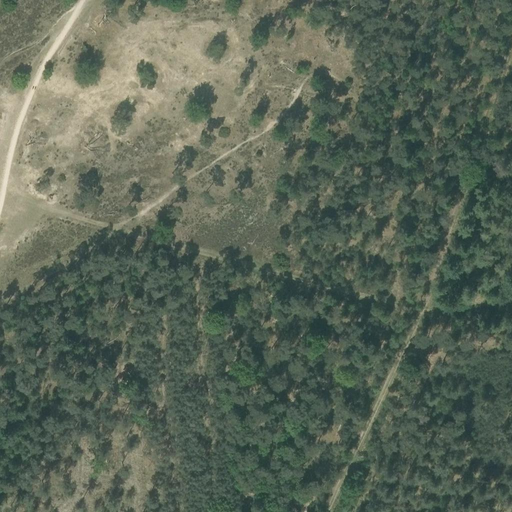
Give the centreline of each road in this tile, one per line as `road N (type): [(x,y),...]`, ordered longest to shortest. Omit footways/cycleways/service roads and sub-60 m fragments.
road 1 (track): [(0,195),(258,276),(418,314)]
road 2 (track): [(87,0),(21,105),(0,181)]
